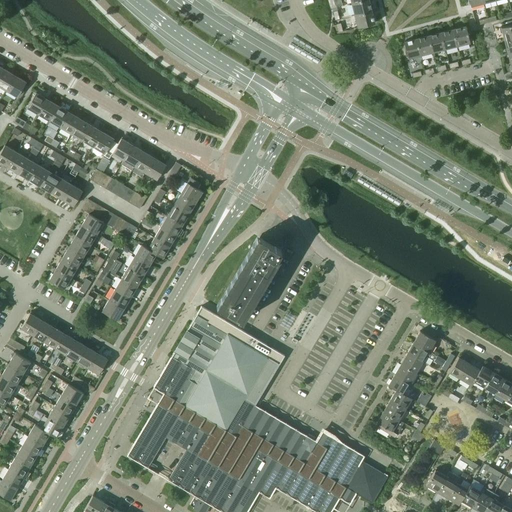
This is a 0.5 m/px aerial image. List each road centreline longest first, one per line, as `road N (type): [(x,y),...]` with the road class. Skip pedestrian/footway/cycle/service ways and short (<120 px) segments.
road 1 (residential): [(241,169),(164,137),(0,40)]
road 2 (secondary): [(297,109),(511,233)]
road 3 (secondary): [(511,210),(300,81)]
road 4 (tertiary): [(181,292),(77,465)]
road 5 (residential): [(404,304),(348,272),(256,178)]
road 6 (secondary): [(137,0),(282,100)]
road 7 (residential): [(294,0),(300,21),(316,34),(416,94)]
road 8 (residential): [(0,177),(68,218),(27,286)]
road 9 (secondary): [(300,81),(172,0)]
road 10 (residential): [(338,424),(404,304)]
road 11 (residential): [(511,368),(404,304)]
